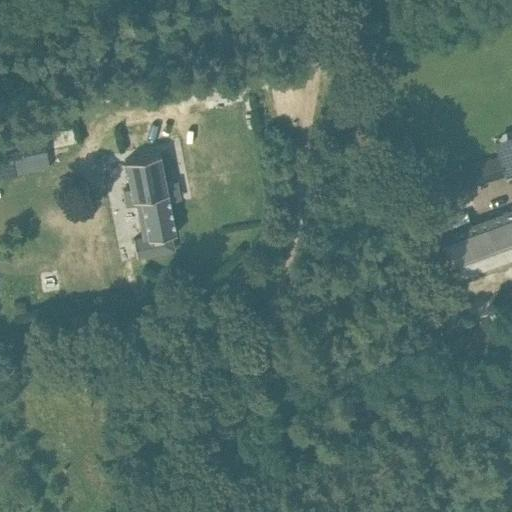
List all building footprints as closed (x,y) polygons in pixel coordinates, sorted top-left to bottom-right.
[(46,149),(42,133),(0,143),(0,177),(17,173),(13,157),(46,149)] [(131,188),(123,189),(126,206),(137,204),(143,238),(136,239),(134,239),(134,238),(133,238),(137,258),(138,258),(138,256),(174,249),(173,248),(171,234),(176,233),(176,231),(175,232),(169,201),(175,200),(171,181),(165,182),(159,155),(159,154),(161,154),(160,152),(124,159),(124,161),(126,161),(131,188)] [(466,167),(464,168),(469,186),(505,174),(499,156),(466,167)] [(511,261),(511,208),(440,235),(457,281),(511,261)] [(34,298),(124,295),(123,260),(99,260),(33,262),(34,298)] [(25,301),(14,302),(15,312),(26,311),(25,301)]
